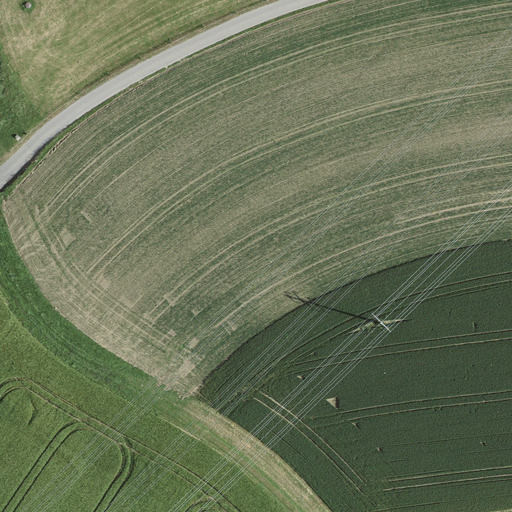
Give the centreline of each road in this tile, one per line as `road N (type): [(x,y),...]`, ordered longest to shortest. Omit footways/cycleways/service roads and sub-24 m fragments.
road 1 (track): [(305,511),(272,478),(172,407),(70,347),(19,303),(0,267)]
road 2 (unclassified): [(0,178),(58,122),(145,67),(302,0)]
